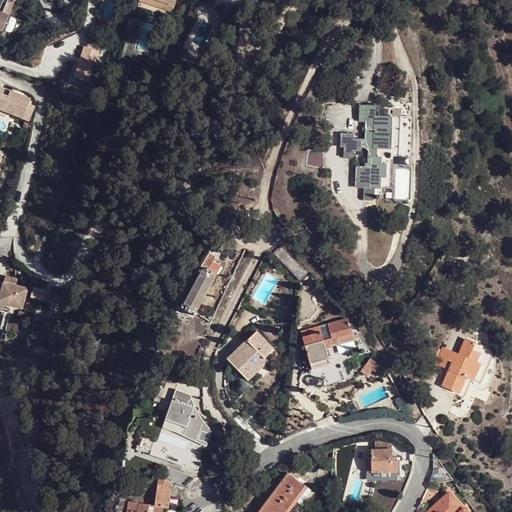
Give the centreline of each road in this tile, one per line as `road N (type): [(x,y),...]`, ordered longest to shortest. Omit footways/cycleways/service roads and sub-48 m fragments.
road 1 (unclassified): [(272,456),(225,423),(206,369),(263,244),(264,186),(311,76),(366,0)]
road 2 (residential): [(403,511),(426,463),(411,430),(372,422),(272,456)]
